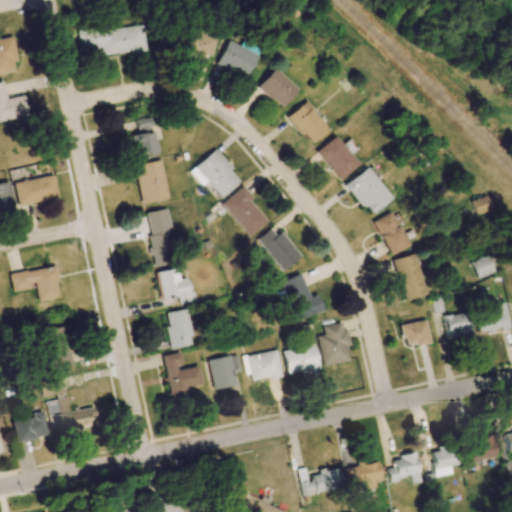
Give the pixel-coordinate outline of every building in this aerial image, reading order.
[(78,50),(99,48),(100,55),(144,51),(141,25),(76,30),(78,50)] [(208,60),(214,40),(169,26),(163,46),(208,60)] [(0,38),(0,73),(17,70),(10,37),(0,38)] [(244,76),(254,54),(224,41),(215,64),(244,76)] [(278,108),(294,90),(271,69),(254,87),(278,108)] [(0,120),(26,115),(22,96),(4,100),(0,81),(0,120)] [(326,130),(303,101),(285,116),(308,145),(326,130)] [(148,116),(133,119),(136,134),(129,135),(133,158),(154,155),(148,116)] [(356,164),(331,136),(313,153),(338,180),(356,164)] [(188,172),(200,185),(205,181),(220,198),(239,180),(212,150),(188,172)] [(132,165),(140,204),(167,199),(159,160),(132,165)] [(367,215),(389,198),(364,168),(343,184),(367,215)] [(15,205),(55,200),(52,176),(12,182),(15,205)] [(0,210),(1,211),(1,208),(12,206),(7,182),(0,182),(0,210)] [(220,202),(245,237),(265,222),(241,187),(220,202)] [(469,200),(474,215),(490,210),(485,196),(469,200)] [(143,213),(154,268),(174,263),(163,209),(143,213)] [(385,255),(404,248),(391,212),(372,219),(385,255)] [(274,236),(268,229),(254,240),(280,271),(299,256),(279,232),(274,236)] [(401,300),(422,295),(413,254),(392,259),(401,300)] [(493,272),(486,255),(469,262),(476,279),(493,272)] [(10,291),(32,288),(34,301),(57,298),(52,266),(7,274),(10,291)] [(179,294),(174,268),(155,273),(160,299),(179,294)] [(308,297),(298,274),(278,282),(282,290),(275,293),(280,304),(287,301),(296,321),(322,310),(316,294),(308,297)] [(429,299),(433,314),(443,312),(438,297),(429,299)] [(478,332),(508,326),(504,304),(474,309),(478,332)] [(163,313),(169,348),(191,344),(185,309),(163,313)] [(469,334),(464,312),(442,317),(447,339),(469,334)] [(398,325),(403,346),(412,343),(413,346),(427,343),(422,320),(398,325)] [(322,326),(323,335),(317,336),(321,365),(349,362),(345,330),(341,331),(340,323),(322,326)] [(71,367),(62,326),(38,331),(47,372),(71,367)] [(318,369),(313,345),(281,351),(286,375),(318,369)] [(247,382),(280,376),(275,350),(242,357),(247,382)] [(160,356),(168,398),(186,395),(185,387),(200,385),(196,364),(180,367),(178,352),(160,356)] [(239,372),(236,355),(206,359),(210,389),(233,385),(231,373),(239,372)] [(61,393),(57,378),(37,383),(41,398),(61,393)] [(56,432),(82,427),(83,431),(96,429),(92,407),(67,411),(65,398),(44,401),(46,415),(53,414),(56,432)] [(45,435),(40,411),(29,413),(30,417),(9,421),(13,442),(45,435)] [(505,452),(511,450),(511,431),(502,433),(505,452)] [(493,459),(490,437),(464,440),(466,462),(493,459)] [(448,466),(455,465),(453,448),(429,451),(432,477),(449,475),(448,466)] [(387,481),(407,478),(408,484),(418,482),(413,454),(390,457),(392,468),(385,469),(387,481)] [(300,497),(308,495),(308,493),(339,488),(336,469),(305,474),(305,473),(296,475),(300,497)] [(230,505),(250,511),(283,511),(284,509),(234,492),(230,505)]
